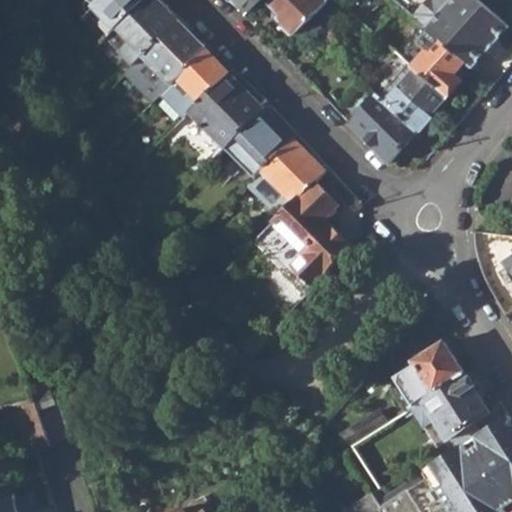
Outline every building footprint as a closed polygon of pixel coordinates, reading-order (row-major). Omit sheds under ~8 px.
[(92,5),(96,10),(113,28),(142,0),(98,0),(94,4),(92,5)] [(142,0),(113,28),(141,56),(177,22),(156,0),(142,0)] [(225,0),(243,17),(259,0),(225,0)] [(268,0),(264,5),(293,35),(325,3),(322,0),(268,0)] [(508,29),(474,0),(426,0),(413,16),(441,41),(467,65),(473,69),(508,29)] [(105,34),(113,28),(96,10),(89,17),(105,34)] [(141,56),(169,86),(206,51),(177,22),(141,56)] [(415,68),(447,97),(459,82),(455,78),(467,65),(441,41),(429,54),(426,51),(413,67),(415,68)] [(169,86),(191,109),(229,74),(206,51),(169,86)] [(384,103),(417,131),(447,97),(415,68),(384,103)] [(189,112),(225,147),(264,108),(229,74),(191,109),(189,112)] [(338,113),(388,164),(417,131),(384,103),(377,95),(364,84),(338,113)] [(245,165),(256,176),(261,171),(294,139),(264,108),(225,147),(223,149),(241,169),(245,165)] [(261,171),(294,204),(316,182),(326,172),(294,139),(261,171)] [(91,162),(107,180),(115,171),(99,153),(91,162)] [(251,181),(283,215),(294,204),(261,171),(256,176),(251,181)] [(306,295),(345,251),(317,222),(336,203),(316,182),(294,204),(283,215),(254,243),(306,295)] [(511,255),(499,265),(511,283),(511,249),(511,251),(511,255)] [(415,366),(399,377),(398,383),(389,389),(404,413),(413,407),(422,401),(463,375),(442,343),(413,363),(415,366)] [(463,375),(422,401),(444,437),(436,442),(417,454),(427,468),(453,451),(446,441),(487,413),(463,375)] [(29,381),(37,404),(50,399),(42,377),(29,381)] [(19,404),(33,447),(48,444),(33,401),(19,404)] [(413,407),(436,442),(444,437),(422,401),(413,407)] [(383,407),(345,430),(353,444),(392,422),(383,407)] [(453,451),(427,468),(384,497),(380,492),(348,511),(442,511),(449,508),(451,511),(511,511),(511,422),(507,416),(453,451)] [(0,498),(0,511),(16,511),(13,496),(0,498)]
